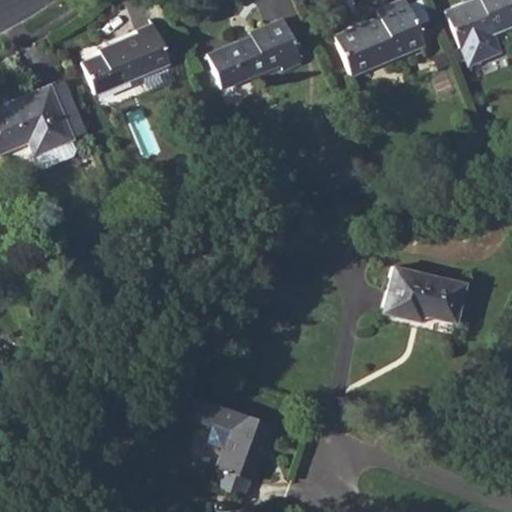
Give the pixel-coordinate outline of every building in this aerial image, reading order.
[(374,16),(331,35),(346,74),(421,43),(402,0),(393,0),(372,9),(374,16)] [(511,0),(465,0),(442,10),(462,59),(469,61),(495,52),(497,45),(492,31),(511,23),(511,0)] [(246,34),(204,52),(218,88),(277,63),(279,68),(298,60),(280,17),(245,31),(246,34)] [(97,54),(78,62),(91,93),(165,61),(148,22),(131,28),(133,32),(95,48),(97,54)] [(66,136),(45,87),(44,85),(0,104),(0,150),(25,139),(31,154),(35,163),(40,165),(69,152),(71,148),(67,138),(66,136)] [(389,266),(378,311),(417,320),(419,314),(450,322),(459,283),(389,266)] [(196,397),(189,418),(225,431),(213,466),(220,469),(214,488),(239,497),(246,477),(251,479),(271,426),(196,397)]
